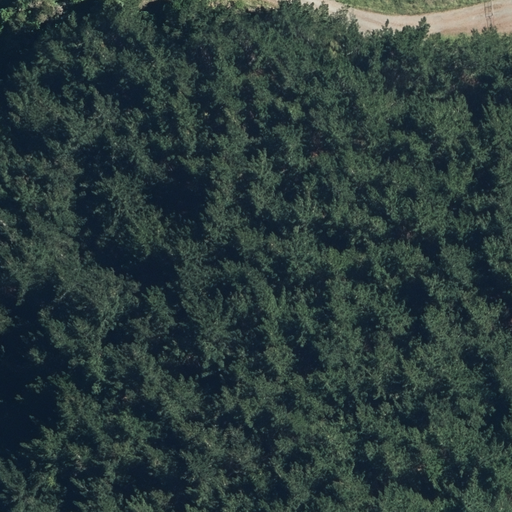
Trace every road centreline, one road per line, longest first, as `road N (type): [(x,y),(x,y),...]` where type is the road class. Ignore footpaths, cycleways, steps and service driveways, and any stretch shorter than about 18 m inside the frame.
road 1 (unclassified): [(207,0),(373,113)]
road 2 (unclassified): [(373,113),(416,142),(511,162)]
road 3 (unclassified): [(373,113),(511,77)]
